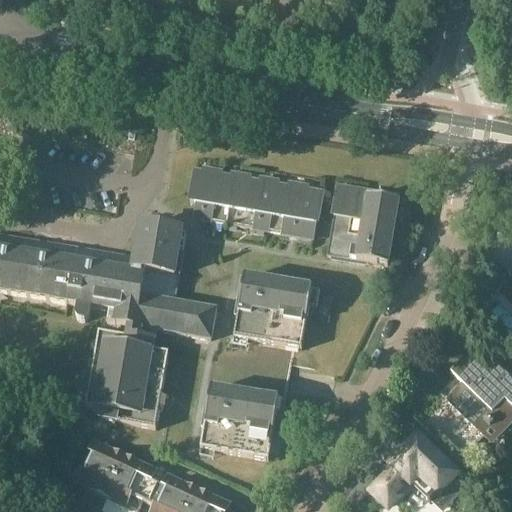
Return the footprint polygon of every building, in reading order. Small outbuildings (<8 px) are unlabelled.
[(195,175),(190,206),(198,207),(195,222),(311,242),(314,227),(317,227),(322,196),(305,193),(306,190),(290,187),(289,191),(277,188),(277,185),(261,182),(260,186),(248,184),(249,180),(228,177),(227,180),(220,179),(220,175),(204,172),(203,176),(195,175)] [(338,195),(327,259),(387,269),(389,258),(400,198),(382,195),(380,202),(338,195)] [(0,290),(70,301),(70,303),(78,304),(76,318),(76,321),(78,323),(80,324),(83,325),(85,324),(88,323),(90,319),(91,309),(96,310),(96,308),(110,310),(107,326),(128,329),(126,340),(98,335),(85,411),(101,413),(100,422),(155,432),(168,356),(153,354),(155,343),(141,341),(142,332),(211,344),(216,312),(176,305),(186,239),(181,238),(182,234),(139,226),(133,260),(0,237),(0,290)] [(245,280),(235,341),(301,352),(309,309),(316,310),(319,292),(245,280)] [(445,402),(469,425),(476,418),(499,440),(511,426),(511,355),(505,354),(490,375),(470,354),(450,374),(462,385),(445,402)] [(282,422),(285,404),(211,391),(200,452),(268,464),(276,421),(282,422)] [(95,446),(77,485),(137,511),(141,511),(144,505),(157,511),(156,511),(229,511),(231,510),(170,483),(167,489),(153,482),(156,474),(95,446)] [(466,489),(409,455),(389,489),(392,491),(381,511),(408,511),(413,501),(432,510),(438,496),(459,505),(466,489)]
